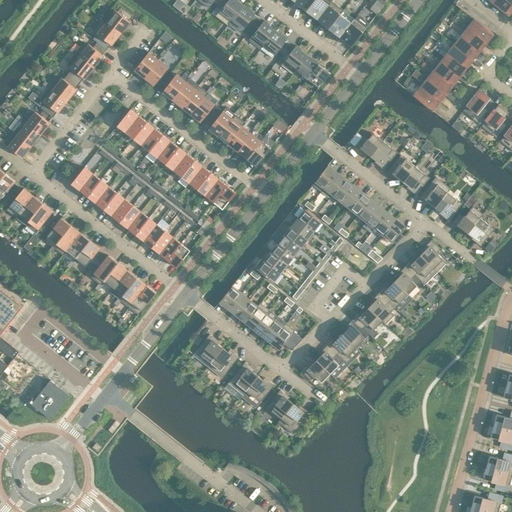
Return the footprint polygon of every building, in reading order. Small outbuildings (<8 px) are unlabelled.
[(220,0),(217,6),(221,9),(220,10),(231,20),(243,5),(236,0),(220,0)] [(295,0),(294,2),(305,11),(313,0),(295,0)] [(330,0),(313,0),(305,11),(317,19),(331,1),(330,0)] [(380,10),(383,6),(376,0),(373,4),(380,10)] [(511,4),(506,0),(494,0),(492,3),(508,15),(511,10),(511,4)] [(331,1),(317,19),(328,28),(343,10),(331,1)] [(377,13),(380,10),(373,4),(370,8),(377,13)] [(252,12),(243,5),(231,20),(243,29),(255,13),(252,11),(252,12)] [(133,16),(121,6),(116,11),(111,7),(102,19),(120,33),(127,25),(128,25),(131,22),(129,21),(133,16)] [(343,10),(328,28),(339,37),(354,19),(351,22),(340,14),(343,10)] [(249,31),(253,34),(252,36),(263,45),(275,30),(266,23),(267,22),(264,20),(263,22),(258,18),(249,31)] [(120,33),(102,19),(106,22),(97,33),(111,45),(112,46),(114,43),(114,42),(120,33)] [(354,19),(339,37),(351,46),(366,28),(354,19)] [(467,28),(486,43),(488,41),(494,34),(474,19),(467,28)] [(464,38),(480,51),(485,44),(489,47),(491,44),(488,41),(486,43),(467,28),(470,30),(464,38)] [(272,58),(275,54),(279,57),(286,48),(282,45),(287,38),(284,36),(284,37),(275,30),(263,45),(260,49),(262,50),(272,58)] [(164,38),(163,40),(166,42),(171,36),(165,31),(161,36),(164,38)] [(454,45),(473,60),(474,58),(480,51),(464,38),(457,47),(454,44),(454,45)] [(106,49),(97,42),(92,47),(102,54),(106,49)] [(94,67),(101,58),(101,59),(104,56),(88,44),(79,55),(94,67)] [(291,52),(286,48),(279,57),(295,70),(307,55),(298,48),(299,47),(296,45),(291,52)] [(476,64),(478,61),(474,58),(473,60),(454,45),(447,53),(466,68),(472,61),(476,64)] [(134,70),(144,78),(158,59),(148,52),(134,70)] [(460,77),(461,75),(466,68),(447,53),(440,61),(460,77)] [(87,76),(94,67),(79,55),(78,57),(74,54),(65,66),(70,70),(67,73),(79,83),(83,78),(85,79),(88,76),(87,76)] [(316,62),(307,55),(295,70),(307,79),(319,63),(316,61),(316,62)] [(168,67),(158,59),(144,78),(154,85),(168,67)] [(462,81),(465,78),(461,75),(460,77),(440,61),(440,62),(443,64),(437,72),(453,85),(458,78),(462,81)] [(321,65),(319,63),(307,79),(318,88),(330,73),(321,66),(321,65)] [(446,94),(447,92),(453,85),(437,72),(430,80),(427,78),(446,94)] [(67,101),(74,92),(75,93),(77,90),(75,88),(79,83),(67,73),(63,79),(62,78),(52,89),(67,101)] [(186,81),(176,74),(162,92),(172,100),(186,81)] [(449,98),(451,95),(447,92),(446,94),(427,78),(420,87),(440,102),(445,95),(449,98)] [(195,89),(186,81),(172,100),(181,107),(198,85),(195,89)] [(181,107),(190,114),(208,93),(198,85),(181,107)] [(432,111),(433,110),(440,102),(420,87),(413,96),(432,111)] [(59,113),(61,110),(60,110),(67,101),(52,89),(43,101),(45,102),(41,107),(53,116),(57,112),(59,113)] [(479,89),(462,110),(477,122),(487,110),(482,106),(489,97),(479,89)] [(208,93),(190,114),(200,122),(208,112),(212,115),(219,107),(205,97),(208,93)] [(508,112),(498,104),(481,125),(496,137),(506,125),(501,121),(508,112)] [(235,114),(232,118),(219,107),(212,115),(216,118),(208,129),(218,136),(235,115),(235,114)] [(117,125),(125,132),(138,115),(130,109),(117,125)] [(22,120),(40,135),(47,126),(48,126),(50,124),(35,111),(26,123),(22,120)] [(133,138),(146,122),(138,115),(125,132),(133,138)] [(245,122),(237,116),(235,115),(218,136),(228,144),(245,122)] [(22,120),(13,131),(32,147),(34,144),(33,143),(40,135),(22,120)] [(133,138),(141,145),(154,128),(146,122),(133,138)] [(245,122),(228,144),(237,151),(251,133),(242,126),(245,122)] [(511,124),(500,140),(511,149),(511,124)] [(149,151),(162,134),(154,128),(141,145),(149,151)] [(13,132),(16,135),(7,146),(22,158),(29,148),(30,149),(32,147),(13,131),(13,132)] [(361,148),(371,155),(382,140),(373,133),(370,136),(366,132),(354,146),(359,150),(361,148)] [(261,141),(251,133),(237,151),(246,159),(261,141)] [(149,151),(157,157),(170,141),(162,134),(149,151)] [(407,141),(403,137),(399,142),(404,145),(407,141)] [(378,165),(383,169),(397,152),(382,140),(371,155),(380,163),(378,165)] [(157,157),(165,164),(178,147),(170,141),(157,157)] [(270,148),(261,141),(246,159),(256,166),(270,148)] [(110,151),(112,148),(106,143),(104,146),(110,151)] [(165,164),(173,170),(186,153),(178,147),(165,164)] [(116,156),(119,153),(112,148),(110,151),(116,156)] [(105,157),(108,154),(101,149),(99,152),(105,157)] [(194,160),(186,153),(173,170),(181,176),(194,160)] [(111,162),(114,159),(108,154),(105,157),(111,162)] [(126,164),(128,161),(122,156),(120,159),(126,164)] [(403,181),(415,166),(405,158),(399,166),(394,162),(387,172),(392,176),(394,173),(403,181)] [(181,176),(189,183),(202,166),(194,160),(181,176)] [(132,169),(135,166),(128,161),(126,164),(132,169)] [(121,170),(124,167),(117,162),(115,165),(121,170)] [(313,184),(321,191),(336,172),(327,165),(312,184),(313,185),(313,184)] [(197,189),(210,172),(202,166),(189,183),(197,189)] [(411,191),(416,195),(429,178),(415,166),(403,181),(412,188),(411,191)] [(71,183),(79,190),(92,173),(84,167),(71,183)] [(127,175),(130,172),(124,167),(121,170),(127,175)] [(142,177),(144,173),(138,168),(136,172),(142,177)] [(197,189),(205,195),(218,179),(210,172),(197,189)] [(345,179),(336,172),(321,191),(330,198),(345,179)] [(9,188),(14,191),(18,186),(13,182),(15,180),(5,173),(0,179),(0,198),(0,199),(9,188)] [(92,173),(79,190),(87,196),(100,179),(92,173)] [(148,182),(151,178),(144,173),(142,177),(148,182)] [(137,183),(140,179),(133,174),(131,178),(137,183)] [(426,199),(435,206),(450,188),(435,176),(419,197),(424,201),(426,199)] [(100,179),(87,196),(95,203),(109,186),(100,179)] [(143,188),(146,184),(140,179),(137,183),(143,188)] [(205,195),(213,202),(226,185),(218,179),(205,195)] [(330,198),(333,194),(341,201),(353,185),(345,179),(330,198)] [(158,189),(160,186),(154,181),(152,184),(158,189)] [(222,209),(236,192),(226,185),(213,202),(222,209)] [(353,185),(341,201),(349,207),(361,192),(353,185)] [(6,210),(16,217),(33,195),(23,188),(22,189),(18,186),(14,191),(18,194),(6,210)] [(109,186),(95,203),(103,209),(117,192),(109,186)] [(164,194),(167,191),(160,186),(158,189),(164,194)] [(153,195),(156,192),(149,187),(147,190),(153,195)] [(447,192),(450,188),(435,206),(445,214),(443,216),(448,220),(462,203),(447,192)] [(117,192),(103,209),(111,215),(125,198),(117,192)] [(159,200),(162,197),(156,192),(153,195),(159,200)] [(361,192),(349,207),(358,214),(370,199),(361,192)] [(174,202),(176,199),(170,194),(168,197),(174,202)] [(16,217),(25,225),(42,203),(33,195),(16,217)] [(133,205),(125,198),(111,215),(119,222),(133,205)] [(180,207),(183,204),(176,199),(174,202),(180,207)] [(370,199),(358,214),(366,221),(378,206),(370,199)] [(169,208),(172,205),(165,200),(163,203),(169,208)] [(48,215),(52,211),(42,203),(25,225),(35,232),(38,229),(42,232),(53,219),(48,215)] [(141,211),(133,205),(119,222),(127,228),(141,211)] [(175,213),(178,210),(172,205),(169,208),(175,213)] [(190,215),(192,211),(186,206),(184,210),(190,215)] [(378,206),(366,221),(375,228),(387,212),(378,206)] [(456,227),(458,225),(468,232),(482,213),(473,206),(464,217),(459,213),(451,223),(456,227)] [(298,218),(313,230),(320,221),(305,209),(298,218)] [(149,217),(141,211),(127,228),(135,234),(149,217)] [(196,220),(199,216),(192,211),(190,215),(196,220)] [(185,221),(188,217),(181,212),(179,216),(185,221)] [(387,212),(375,228),(383,234),(395,219),(387,212)] [(483,214),(482,213),(468,232),(477,239),(475,242),(480,246),(494,229),(480,217),(483,214)] [(53,247),(71,225),(61,217),(44,239),(52,246),(53,247)] [(157,224),(149,217),(135,234),(143,241),(157,224)] [(191,226),(194,222),(188,217),(185,221),(191,226)] [(291,227),(306,239),(313,230),(298,218),(291,227)] [(383,234),(392,241),(391,241),(392,241),(395,244),(396,244),(404,236),(399,232),(404,226),(395,219),(383,234)] [(206,230),(211,224),(206,220),(201,226),(206,230)] [(157,224),(143,241),(151,247),(165,230),(157,224)] [(71,225),(53,247),(52,246),(50,248),(53,251),(55,248),(63,254),(80,233),(71,225)] [(201,235),(206,230),(201,226),(197,232),(201,235)] [(284,235),(300,247),(306,239),(291,227),(284,235)] [(165,230),(151,247),(159,253),(173,236),(165,230)] [(66,251),(75,258),(90,240),(80,233),(63,254),(63,255),(66,251)] [(278,244),(293,256),(300,247),(284,235),(278,244)] [(181,243),(173,236),(159,253),(167,260),(181,243)] [(437,271),(446,263),(436,253),(440,248),(431,239),(427,244),(429,246),(420,255),(437,271)] [(89,260),(94,264),(100,256),(96,252),(99,248),(90,240),(75,258),(85,266),(89,260)] [(362,244),(359,248),(362,251),(367,255),(371,249),(373,248),(364,241),(362,244)] [(181,243),(167,260),(176,267),(190,250),(181,243)] [(485,248),(489,251),(493,246),(489,243),(485,248)] [(271,252),(286,264),(293,256),(278,244),(271,252)] [(371,249),(367,255),(377,263),(382,258),(371,249)] [(261,258),(280,273),(286,264),(271,252),(265,260),(262,258),(261,258)] [(98,267),(91,276),(99,283),(100,284),(103,281),(118,262),(108,255),(104,259),(100,256),(94,264),(98,267)] [(420,255),(412,263),(410,261),(405,266),(424,284),(437,271),(420,255)] [(254,267),(273,281),(280,273),(261,258),(255,266),(254,267)] [(118,262),(103,281),(113,288),(127,270),(118,262)] [(405,266),(401,270),(403,272),(394,281),(408,294),(421,281),(424,285),(424,284),(405,266)] [(113,288),(110,292),(118,298),(119,299),(137,277),(127,270),(113,288)] [(137,277),(119,299),(118,298),(116,300),(119,303),(121,300),(129,307),(146,285),(137,277)] [(394,281),(386,289),(384,287),(379,292),(395,307),(408,294),(394,281)] [(146,285),(129,307),(138,314),(156,292),(155,292),(146,285)] [(219,301),(228,308),(240,293),(232,286),(219,301)] [(0,374),(17,353),(20,350),(0,334),(22,306),(0,288),(0,374)] [(379,292),(375,297),(377,299),(368,307),(385,324),(394,315),(391,312),(395,307),(379,292)] [(228,308),(237,315),(249,300),(240,293),(228,308)] [(260,303),(260,302),(257,306),(249,300),(237,315),(245,322),(260,303)] [(269,309),(260,303),(245,322),(254,328),(269,309)] [(368,307),(360,316),(358,314),(353,318),(362,327),(367,323),(373,329),(381,321),(385,324),(368,307)] [(269,310),(269,309),(254,328),(262,335),(274,320),(266,313),(269,310)] [(362,327),(353,318),(349,323),(351,325),(342,334),(356,347),(369,334),(362,327)] [(282,326),(274,320),(262,335),(271,342),(286,323),(285,322),(282,326)] [(286,323),(271,342),(279,349),(295,330),(294,329),(286,323)] [(222,347),(213,340),(214,338),(209,334),(193,355),(207,366),(222,347)] [(351,358),(348,355),(356,347),(342,334),(334,342),(332,340),(327,345),(346,363),(351,358)] [(197,345),(202,339),(196,335),(192,340),(197,345)] [(316,360),(330,373),(339,364),(332,358),(336,354),(346,364),(346,363),(327,345),(323,349),(325,351),(316,360)] [(222,347),(207,366),(222,378),(239,357),(233,353),(232,355),(222,347)] [(310,380),(314,376),(321,382),(330,373),(316,360),(308,368),(306,366),(301,371),(310,380)] [(228,383),(243,394),(257,375),(248,368),(250,366),(245,362),(228,383)] [(257,375),(243,394),(246,391),(260,402),(274,385),(269,381),(267,383),(257,375)] [(50,419),(69,395),(50,380),(31,403),(42,412),(50,419)] [(511,386),(506,385),(503,397),(511,399),(511,386)] [(271,410),(280,418),(277,421),(278,422),(293,403),(283,396),(285,394),(280,389),(272,399),(277,403),(271,410)] [(293,403),(278,422),(292,433),(309,413),(304,408),(302,411),(293,403)] [(511,411),(509,417),(496,414),(493,425),(511,430),(511,411)] [(119,424),(119,423),(115,420),(115,421),(108,429),(108,430),(112,433),(119,424)] [(511,430),(493,425),(492,427),(489,426),(487,434),(490,435),(490,437),(501,440),(499,446),(511,449),(511,430)] [(502,459),(489,455),(486,467),(511,474),(511,473),(511,454),(504,452),(502,459)] [(509,485),(511,474),(486,467),(483,478),(496,482),(494,489),(507,492),(509,485)] [(487,499),(474,495),(471,506),(491,511),(497,511),(500,503),(502,496),(489,492),(487,499)]
